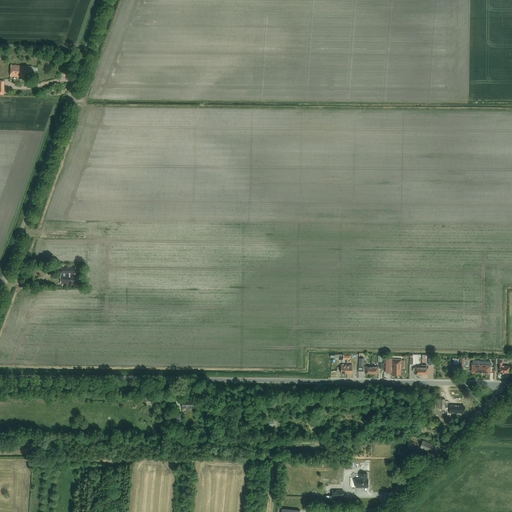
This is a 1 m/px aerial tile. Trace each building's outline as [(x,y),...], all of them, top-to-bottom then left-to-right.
[(31,78),(32,66),(11,65),(10,77),(20,77),(20,76),(22,76),(22,78),(27,78),(31,78)] [(68,286),(72,286),(73,287),(73,283),(74,283),(75,276),(70,276),(70,275),(75,275),(75,267),(61,267),(60,282),(60,283),(68,284),(68,286)] [(388,358),(388,364),(393,364),(393,375),(401,375),(401,361),(393,361),(393,358),(388,358)] [(482,373),(490,373),(490,367),(492,367),(492,364),(490,364),(490,361),(473,360),(473,363),(471,363),(471,366),(473,366),(472,372),(480,373),(482,373)] [(504,372),(509,373),(509,366),(502,366),(502,361),(499,361),(498,369),(500,369),(499,374),(504,374),(504,372)] [(437,408),(445,409),(445,399),(438,399),(437,408)] [(195,408),(195,400),(182,400),(182,408),(195,408)] [(463,412),(465,411),(465,407),(463,407),(464,405),(450,404),(449,413),(463,413),(463,412)] [(172,425),(182,425),(182,413),(172,413),(172,425)] [(426,451),(431,453),(434,447),(432,446),(433,444),(423,440),(421,445),(412,441),(409,449),(416,452),(417,450),(419,451),(420,448),(426,451)] [(360,479),(355,479),(356,487),(368,487),(368,479),(367,479),(367,474),(360,474),(360,479)]
